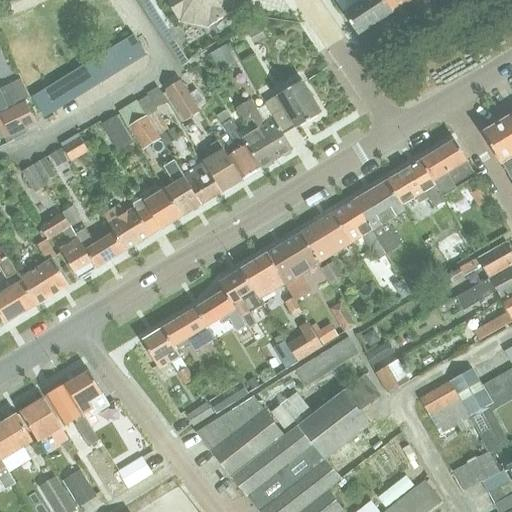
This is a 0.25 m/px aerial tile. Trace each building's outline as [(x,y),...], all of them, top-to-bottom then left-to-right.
[(243,14),(246,0),(164,0),(179,22),(208,28),(231,13),(231,11),(243,14)] [(365,0),(344,15),(358,37),(392,14),(382,0),(365,0)] [(413,0),(382,0),(392,14),(413,0)] [(246,13),(240,17),(245,26),(252,22),(246,13)] [(261,19),(246,27),(252,38),(267,30),(261,19)] [(134,35),(122,42),(135,63),(146,55),(134,35)] [(122,42),(111,49),(123,69),(135,63),(122,42)] [(111,49),(100,56),(112,76),(123,69),(111,49)] [(100,56),(88,63),(101,83),(112,76),(100,56)] [(88,63),(77,70),(90,90),(101,83),(88,63)] [(77,70),(43,91),(56,111),(90,90),(77,70)] [(21,78),(0,88),(0,89),(9,108),(25,100),(31,98),(21,78)] [(296,129),(322,114),(302,82),(265,104),(272,116),(274,119),(284,135),(295,127),(296,129)] [(186,124),(200,116),(181,84),(167,92),(186,124)] [(150,95),(139,101),(145,110),(161,136),(171,130),(157,107),(169,100),(160,87),(149,93),(150,95)] [(244,105),(277,159),(282,157),(285,157),(290,154),(291,151),(293,150),(284,135),(274,119),(264,126),(262,122),(263,121),(251,101),(244,105)] [(25,102),(0,114),(0,117),(10,138),(36,125),(25,102)] [(277,159),(244,105),(237,109),(249,130),(240,135),(261,169),(263,168),(266,168),(272,165),(272,162),(277,159)] [(240,135),(226,112),(217,117),(238,151),(227,158),(241,181),(261,169),(240,135)] [(511,115),(483,133),(511,182),(511,115)] [(117,117),(103,125),(118,151),(132,143),(117,117)] [(159,139),(147,118),(131,128),(143,148),(159,139)] [(171,130),(161,136),(168,146),(181,137),(175,127),(171,130)] [(71,161),(88,151),(80,137),(63,147),(71,161)] [(242,182),(227,158),(217,141),(210,146),(216,156),(204,162),(223,193),(242,182)] [(454,141),(420,162),(433,183),(440,195),(442,198),(455,190),(475,177),(466,162),(467,162),(454,141)] [(62,148),(51,155),(58,167),(69,160),(62,148)] [(45,182),(56,176),(46,159),(35,166),(45,182)] [(201,205),(183,175),(174,161),(163,167),(174,184),(166,190),(182,217),(201,205)] [(204,162),(183,175),(201,205),(202,206),(223,193),(204,162)] [(433,183),(420,162),(386,183),(400,206),(414,198),(418,204),(428,198),(434,209),(445,203),(433,183)] [(35,193),(45,187),(32,167),(23,173),(35,193)] [(386,183),(355,202),(387,255),(401,247),(397,240),(386,222),(404,212),(400,206),(386,183)] [(478,208),(490,201),(482,188),(470,195),(478,208)] [(182,217),(166,190),(146,202),(143,198),(133,205),(135,209),(151,236),(182,217)] [(387,255),(355,202),(332,215),(350,244),(362,237),(376,261),(387,255)] [(135,209),(124,215),(119,206),(104,215),(114,233),(125,252),(151,236),(135,209)] [(63,214),(71,227),(82,221),(73,207),(63,214)] [(97,269),(75,234),(71,227),(63,214),(41,227),(48,239),(63,230),(71,243),(60,250),(78,280),(81,279),(85,279),(90,276),(92,272),(97,269)] [(350,244),(332,215),(300,235),(318,264),(350,244)] [(86,228),(75,234),(97,269),(125,252),(114,233),(103,240),(100,235),(93,240),(86,228)] [(302,275),(318,265),(318,264),(300,235),(267,255),(285,284),(294,299),(296,303),(312,292),(302,275)] [(21,279),(37,305),(69,286),(53,259),(56,257),(46,241),(38,246),(48,263),(21,279)] [(489,279),(511,266),(511,255),(505,243),(448,276),(452,284),(478,269),(476,266),(480,264),(489,279)] [(37,305),(21,279),(0,245),(0,264),(14,287),(0,295),(0,312),(7,323),(37,305)] [(285,284),(267,255),(241,271),(259,300),(285,284)] [(343,281),(332,262),(322,268),(333,287),(343,281)] [(511,266),(489,279),(456,298),(464,311),(496,292),(501,300),(511,294),(511,266)] [(262,305),(259,300),(241,271),(219,284),(224,292),(245,326),(247,329),(255,324),(249,313),(262,305)] [(224,292),(196,309),(207,327),(219,320),(222,325),(229,320),(236,332),(245,326),(224,292)] [(511,294),(501,300),(508,313),(475,332),(480,341),(511,322),(511,294)] [(294,299),(285,304),(291,314),(300,308),(296,303),(294,299)] [(342,304),(330,310),(344,333),(356,327),(342,304)] [(207,327),(196,309),(163,329),(176,351),(189,344),(195,353),(215,341),(207,327)] [(302,336),(287,345),(298,364),(321,349),(307,324),(298,329),(302,336)] [(186,368),(176,351),(163,329),(142,342),(159,370),(172,363),(178,373),(186,368)] [(375,329),(362,336),(369,347),(381,339),(375,329)] [(305,388),(358,355),(348,338),(295,371),(305,388)] [(285,341),(273,348),(286,371),(298,364),(287,345),(285,341)] [(388,343),(373,352),(379,363),(395,355),(388,343)] [(398,388),(409,382),(398,361),(387,367),(398,388)] [(398,388),(387,367),(375,373),(387,394),(398,388)] [(185,384),(193,379),(186,368),(178,373),(185,384)] [(449,382),(458,399),(469,417),(492,405),(482,386),(472,368),(449,382)] [(511,369),(503,375),(511,391),(511,369)] [(89,372),(66,386),(91,428),(98,423),(94,416),(110,406),(89,372)] [(364,374),(353,382),(369,402),(379,394),(364,374)] [(511,391),(503,375),(492,381),(505,404),(511,400),(511,391)] [(254,379),(247,383),(252,391),(259,387),(254,379)] [(482,386),(492,405),(495,410),(505,404),(492,381),(482,386)] [(369,402),(353,382),(343,390),(359,410),(369,402)] [(458,399),(449,382),(418,399),(428,416),(458,399)] [(66,386),(46,398),(63,426),(64,427),(74,420),(77,425),(75,426),(88,448),(99,441),(91,428),(66,386)] [(284,437),(230,478),(256,511),(297,511),(327,489),(340,479),(325,460),(370,425),(359,410),(343,390),(284,437)] [(224,393),(209,402),(216,414),(231,404),(224,393)] [(253,397),(195,433),(209,451),(230,478),(284,437),(263,410),(253,397)] [(66,454),(74,449),(44,399),(20,413),(38,442),(50,435),(56,446),(60,443),(66,454)] [(469,417),(458,399),(428,416),(439,436),(458,425),(462,433),(474,426),(470,418),(469,417)] [(193,426),(213,414),(207,404),(187,416),(193,426)] [(469,417),(470,418),(474,426),(476,429),(495,418),(498,416),(495,410),(492,405),(469,417)] [(0,425),(0,459),(1,462),(33,442),(17,415),(0,425)] [(498,416),(495,418),(476,429),(483,441),(501,431),(505,429),(498,416)] [(511,440),(505,429),(501,431),(483,441),(489,452),(490,454),(511,440)] [(337,452),(328,460),(342,476),(351,468),(337,452)] [(500,472),(490,454),(489,452),(453,472),(464,492),(482,482),(500,472)] [(140,457),(118,473),(129,489),(151,473),(140,457)] [(15,485),(1,462),(0,459),(0,479),(6,490),(15,485)] [(80,470),(62,481),(78,508),(96,497),(80,470)] [(503,470),(500,472),(482,482),(488,493),(509,481),(503,470)] [(39,487),(53,511),(75,511),(76,511),(55,477),(39,487)] [(118,477),(103,487),(109,498),(125,488),(118,477)] [(511,486),(509,481),(488,493),(494,504),(511,493),(511,486)] [(427,511),(440,502),(424,482),(385,511),(427,511)] [(327,489),(297,511),(343,511),(344,511),(327,489)] [(511,493),(494,504),(498,511),(502,511),(511,506),(511,493)]
